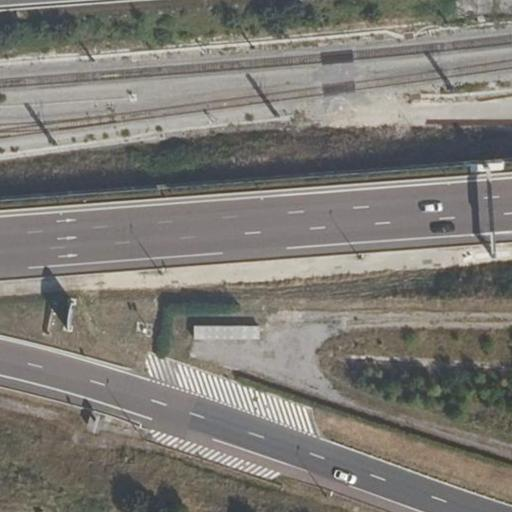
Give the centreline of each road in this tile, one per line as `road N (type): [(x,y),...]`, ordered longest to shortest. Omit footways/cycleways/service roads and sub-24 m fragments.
road 1 (primary): [(0,254),(511,208)]
road 2 (secondary): [(0,359),(193,413),(477,511)]
